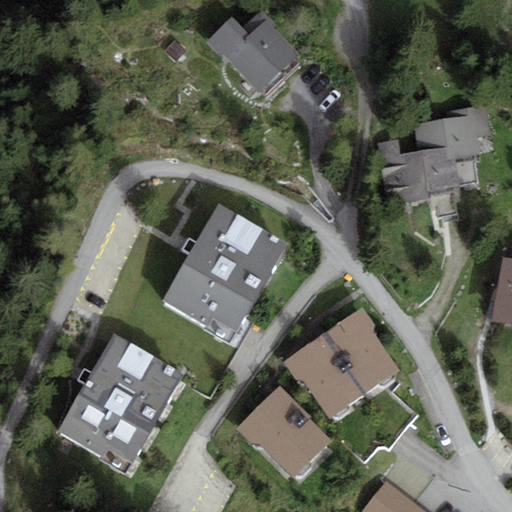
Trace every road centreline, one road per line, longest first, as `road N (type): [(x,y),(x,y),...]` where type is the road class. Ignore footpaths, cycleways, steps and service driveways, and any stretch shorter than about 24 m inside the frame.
road 1 (residential): [(508,511),(467,454),(426,356),(347,254),(260,192),(181,171),(135,173),(120,185),(0,451)]
road 2 (track): [(347,254),(368,107),(353,0)]
